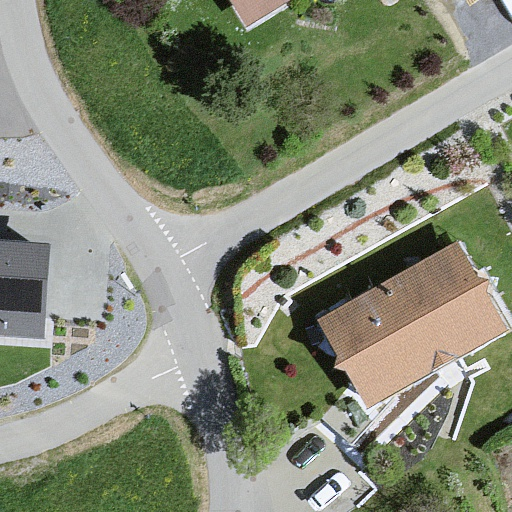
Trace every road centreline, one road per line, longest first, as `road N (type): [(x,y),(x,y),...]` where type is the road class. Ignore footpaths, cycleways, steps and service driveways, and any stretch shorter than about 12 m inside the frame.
road 1 (residential): [(153,260),(511,72)]
road 2 (residential): [(14,0),(31,65),(60,126),(153,260)]
road 3 (residential): [(229,511),(231,460),(221,411),(153,260)]
